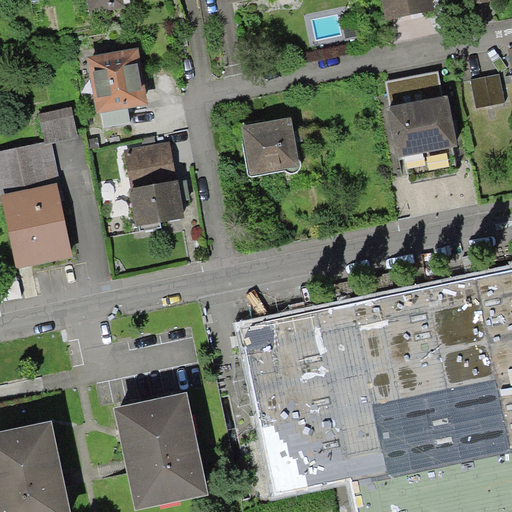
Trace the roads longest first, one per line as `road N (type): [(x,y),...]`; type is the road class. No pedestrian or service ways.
road 1 (residential): [(226,280),(193,112),(511,34)]
road 2 (residential): [(511,221),(226,280)]
road 3 (residential): [(226,280),(0,328)]
